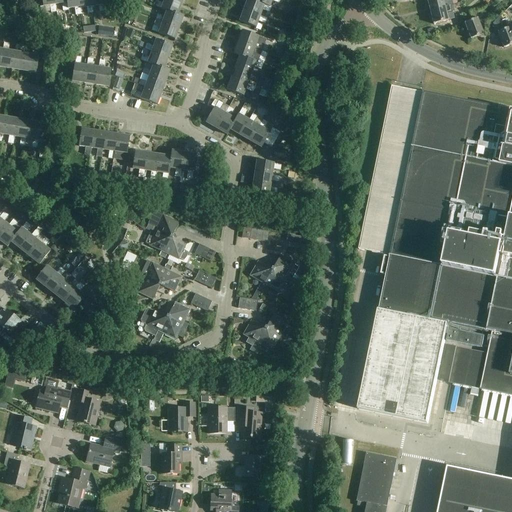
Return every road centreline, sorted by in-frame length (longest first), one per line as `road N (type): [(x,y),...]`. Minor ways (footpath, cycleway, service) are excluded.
road 1 (unclassified): [(298,511),(298,462),(328,283),(316,72),(328,43),(367,6)]
road 2 (residential): [(0,281),(98,357),(155,365),(215,340),(226,313),(238,161),(182,127)]
road 3 (residential): [(182,127),(43,102),(0,86)]
road 4 (tertiary): [(511,77),(439,58),(367,6)]
road 5 (residential): [(182,127),(219,0)]
